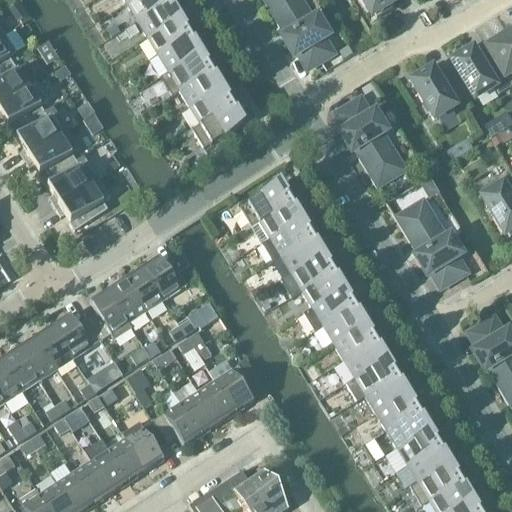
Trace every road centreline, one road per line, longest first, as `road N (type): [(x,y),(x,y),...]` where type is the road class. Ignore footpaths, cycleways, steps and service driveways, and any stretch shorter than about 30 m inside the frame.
road 1 (residential): [(54,281),(77,280),(292,140),(310,119)]
road 2 (residential): [(434,322),(310,119)]
road 3 (residential): [(310,119),(332,91),(404,44),(439,37),(499,0)]
road 4 (residential): [(313,511),(264,442),(249,443),(141,511)]
road 5 (residential): [(511,452),(434,322)]
road 6 (residential): [(310,119),(238,0)]
